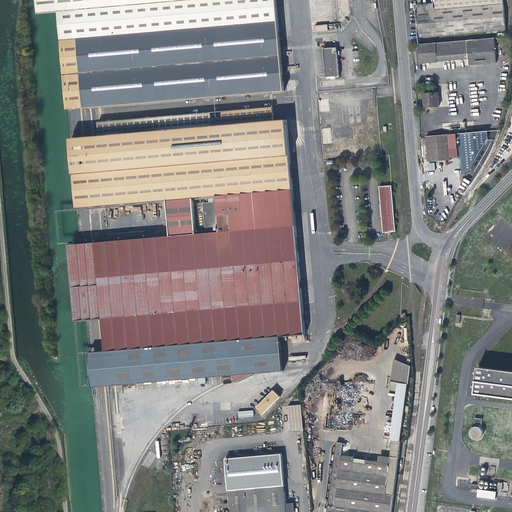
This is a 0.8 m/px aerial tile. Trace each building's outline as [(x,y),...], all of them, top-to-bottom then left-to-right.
[(57,13),(55,0),(34,0),(36,14),(57,13)] [(66,109),(140,104),(174,101),(285,91),(277,0),(55,0),(57,13),(66,109)] [(506,30),(503,0),(434,0),(435,10),(417,11),(419,37),(506,30)] [(317,36),(318,45),(330,44),(329,35),(317,36)] [(497,62),(495,38),(418,45),(420,63),(439,62),(438,61),(468,58),(469,65),(497,62)] [(325,49),(327,77),(340,76),(338,48),(325,49)] [(426,108),(439,107),(437,93),(425,94),(426,108)] [(151,238),(88,244),(94,320),(103,319),(106,352),(161,347),(282,335),(306,332),(291,158),(287,120),(275,121),(274,107),(201,114),(141,120),(99,123),(100,137),(65,139),(73,208),(148,202),(207,197),(217,196),(217,201),(208,202),(205,203),(206,207),(207,228),(208,233),(151,238)] [(449,135),(427,137),(429,162),(451,160),(450,150),(457,150),(456,135),(449,135)] [(395,230),(391,184),(378,185),(382,231),(395,230)] [(202,228),(207,228),(206,207),(197,208),(199,224),(201,223),(202,228)] [(77,321),(94,320),(88,244),(70,245),(77,321)] [(349,327),(355,320),(353,317),(347,324),(349,327)] [(334,343),(346,330),(342,326),(329,339),(334,343)] [(164,380),(286,370),(282,335),(161,347),(106,352),(86,353),(89,388),(99,387),(164,380)] [(394,358),(391,379),(396,380),(409,383),(410,366),(394,358)] [(511,372),(475,368),(472,394),(511,399),(511,372)] [(400,439),(409,383),(396,380),(389,438),(391,438),(400,439)] [(263,414),(281,396),(274,390),(256,408),(263,414)] [(289,431),(302,430),(301,405),(288,405),(289,431)] [(468,435),(479,440),(483,429),(473,425),(468,435)] [(342,443),(336,442),(327,510),(323,509),(322,511),(390,511),(396,473),(400,439),(391,438),(388,458),(379,457),(378,461),(369,460),(370,456),(341,452),(342,443)] [(287,511),(285,485),(286,484),(283,446),(262,448),(266,486),(235,489),(237,501),(230,502),(231,511),(287,511)] [(494,492),(476,489),(475,497),(493,499),(494,492)]
